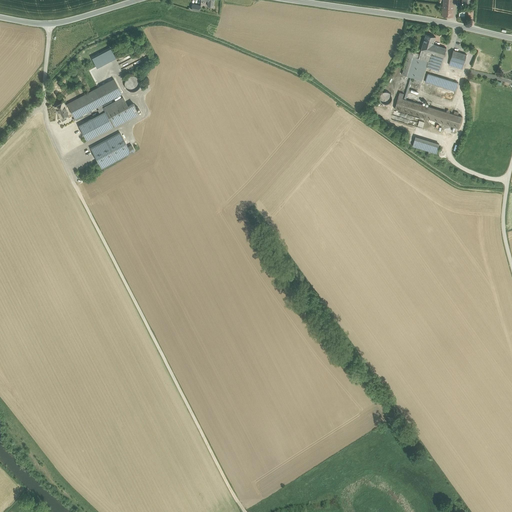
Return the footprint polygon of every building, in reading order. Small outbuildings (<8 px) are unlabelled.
[(454,5),(443,4),(443,16),(452,16),(453,9),(454,5)] [(435,37),(426,34),(421,50),(430,53),(433,44),(435,37)] [(446,48),(433,44),(430,53),(444,57),(446,48)] [(112,48),(92,57),(97,67),(117,58),(112,48)] [(420,54),(409,50),(402,75),(411,77),(417,57),(418,58),(420,54)] [(430,53),(421,50),(420,54),(418,58),(420,58),(428,61),(441,65),(444,57),(430,53)] [(467,54),(453,50),(450,59),(464,63),(467,54)] [(428,61),(420,58),(413,78),(422,81),(426,67),(428,61)] [(464,63),(450,59),(449,65),(462,69),(464,63)] [(441,65),(428,61),(426,67),(439,71),(441,65)] [(458,83),(428,74),(425,82),(455,91),(458,83)] [(140,87),(140,84),(140,81),(138,78),(135,76),(132,76),(129,76),(127,78),(125,81),(124,84),(125,87),(127,89),(129,91),(132,92),(136,91),(138,89),(140,87)] [(67,104),(69,108),(75,118),(96,107),(99,105),(122,94),(114,79),(67,104)] [(392,100),(393,98),(392,95),(391,93),(388,91),(386,91),(383,92),(381,93),(380,95),(379,98),(380,100),(381,102),(383,104),(386,104),(389,104),(391,102),(392,100)] [(123,97),(103,108),(105,112),(113,127),(139,113),(133,103),(128,106),(123,97)] [(426,118),(429,107),(398,97),(395,109),(426,118)] [(63,102),(55,106),(61,118),(69,114),(67,110),(69,108),(67,104),(64,105),(63,102)] [(100,114),(78,125),(87,141),(113,127),(105,112),(103,108),(102,105),(100,106),(99,105),(96,107),(100,114)] [(462,116),(429,107),(426,118),(458,128),(462,116)] [(424,120),(394,111),(392,119),(422,128),(424,120)] [(120,132),(90,148),(101,169),(134,151),(131,145),(128,147),(120,132)] [(438,147),(414,139),(412,146),(436,153),(438,147)]
